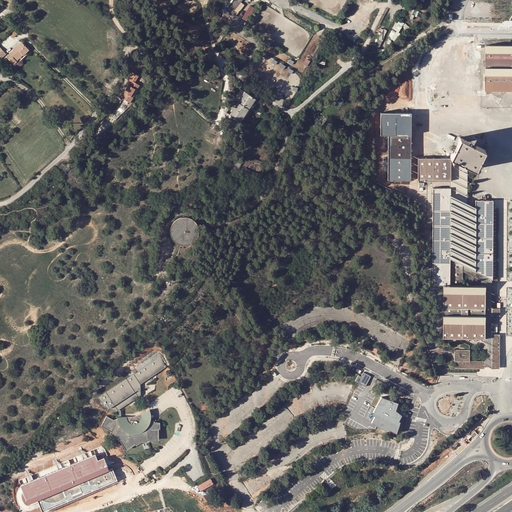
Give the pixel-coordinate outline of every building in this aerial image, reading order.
[(235,0),(230,0),(221,14),(224,16),(235,0)] [(248,21),(255,7),(249,4),(243,19),(248,21)] [(399,31),(401,28),(397,25),(388,34),(395,40),(401,33),(399,31)] [(374,45),(377,40),(378,38),(373,35),(368,45),(373,47),(374,45)] [(18,49),(15,52),(7,60),(14,67),(18,64),(17,63),(22,57),(23,58),(29,52),(22,45),(18,49)] [(486,90),(511,90),(511,45),(486,46),(486,90)] [(129,78),(131,80),(133,82),(137,77),(132,74),(129,78)] [(133,82),(131,80),(128,85),(129,86),(124,93),(126,94),(123,99),(131,104),(134,100),(131,98),(136,91),(137,92),(141,88),(136,84),(133,82)] [(231,113),(240,120),(255,99),(245,92),(240,89),(233,99),(238,102),(236,105),(232,111),(231,113)] [(412,113),(382,112),(381,117),(381,131),(381,135),(389,135),(388,180),(410,180),(412,113)] [(451,157),(452,157),(468,166),(476,170),(485,150),(460,137),(451,157)] [(443,286),(462,287),(462,266),(492,280),(493,201),(475,201),(475,208),(467,204),(468,166),(452,157),(451,158),(419,158),(418,180),(450,181),(450,188),(434,188),(432,286),(443,286)] [(194,221),(192,219),(189,218),(186,217),(183,217),(180,218),(178,219),(175,221),(173,223),(172,226),(171,228),(170,231),(171,234),(172,237),(173,240),(175,242),(177,244),(180,245),(183,246),(186,246),(189,245),(192,244),(194,242),(196,240),(198,238),(199,235),(199,232),(199,229),(198,226),(196,223),(194,221)] [(483,340),(483,362),(483,366),(491,370),(491,365),(491,336),(491,317),(491,309),(492,280),(462,266),(462,287),(484,287),(483,340)] [(484,287),(462,287),(443,286),(442,339),(453,339),(460,342),(461,340),(467,343),(469,340),(474,342),(476,340),(482,343),(483,340),(484,287)] [(491,365),(498,368),(499,336),(491,336),(491,365)] [(453,352),(468,352),(468,347),(460,342),(453,339),(453,352)] [(468,362),(468,352),(453,352),(453,361),(468,362)] [(166,367),(160,356),(98,397),(103,406),(116,412),(118,411),(119,410),(137,398),(135,394),(137,392),(139,392),(139,389),(139,385),(139,382),(166,367)] [(475,369),(475,362),(468,362),(453,361),(453,369),(475,369)] [(355,380),(365,386),(370,376),(364,373),(361,377),(358,375),(355,380)] [(382,395),(371,415),(375,417),(372,423),(386,431),(387,429),(396,433),(400,424),(397,422),(401,415),(393,411),(397,405),(392,403),(391,404),(390,404),(392,400),(382,395)] [(150,423),(151,418),(150,410),(133,417),(120,417),(119,417),(117,417),(117,419),(113,420),(107,416),(103,423),(105,428),(111,432),(110,433),(116,436),(118,441),(120,441),(124,447),(128,448),(135,444),(136,446),(141,443),(147,442),(147,441),(155,441),(158,438),(158,430),(160,430),(159,424),(152,422),(151,424),(150,423)] [(113,448),(117,456),(124,452),(120,444),(113,448)] [(201,491),(214,483),(211,478),(198,485),(201,491)] [(33,491),(36,490),(33,483),(30,484),(28,480),(21,483),(27,497),(29,497),(28,495),(31,493),(32,496),(35,495),(33,491)]
